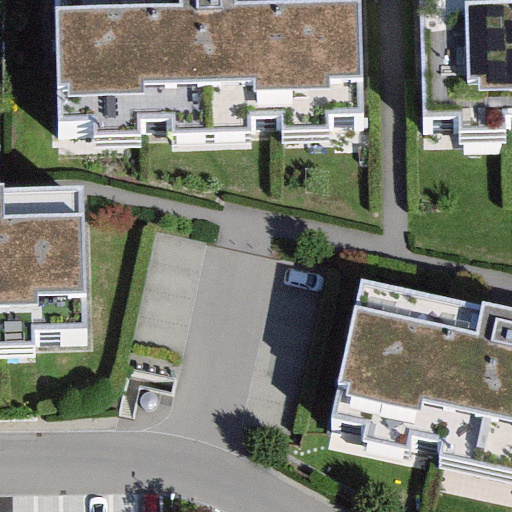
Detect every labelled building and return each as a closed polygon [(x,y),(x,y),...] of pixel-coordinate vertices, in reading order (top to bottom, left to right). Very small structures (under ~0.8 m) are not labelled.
[(0,0),(0,122),(9,122),(6,0),(0,0)] [(511,0),(425,0),(428,153),(511,151),(511,0)] [(56,158),(353,154),(351,9),(54,12),(56,158)] [(0,380),(86,377),(77,214),(0,217),(0,380)] [(511,305),(372,269),(330,435),(511,481),(511,305)]
